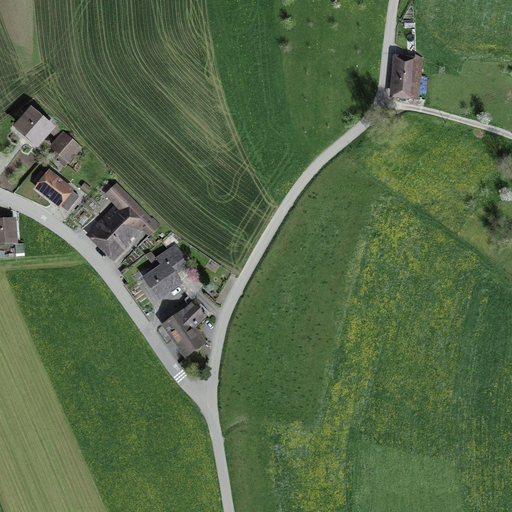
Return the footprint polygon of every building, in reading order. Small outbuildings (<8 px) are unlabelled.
[(412,93),(411,99),(419,99),(423,59),(415,56),(414,64),(397,62),(395,92),(412,93)] [(35,110),(19,128),(36,143),(52,125),(35,110)] [(57,161),(64,166),(69,161),(69,160),(79,148),(64,135),(53,147),(62,155),(57,161)] [(49,173),(38,188),(59,205),(67,195),(75,201),(79,196),(49,173)] [(102,243),(139,206),(117,185),(107,195),(118,205),(91,232),(102,243)] [(153,219),(152,220),(139,206),(102,243),(116,257),(130,244),(126,239),(140,225),(149,235),(159,225),(153,219)] [(0,241),(15,241),(13,221),(0,221),(0,241)] [(180,282),(171,269),(185,259),(175,245),(156,259),(161,266),(144,278),(158,298),(180,282)] [(189,354),(200,346),(193,335),(197,333),(193,327),(204,316),(191,304),(182,313),(181,311),(162,324),(173,339),(177,337),(189,354)]
